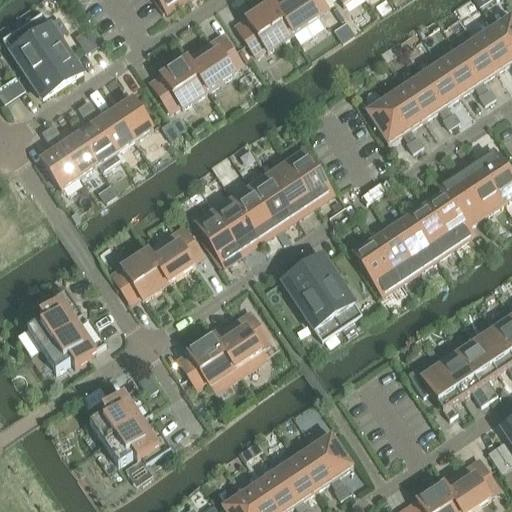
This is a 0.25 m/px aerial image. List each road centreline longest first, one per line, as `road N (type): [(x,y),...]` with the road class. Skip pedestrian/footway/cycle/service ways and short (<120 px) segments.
road 1 (residential): [(146,349),(511,102)]
road 2 (residential): [(218,0),(10,146)]
road 3 (residential): [(10,146),(146,349)]
road 4 (residential): [(360,511),(511,407)]
